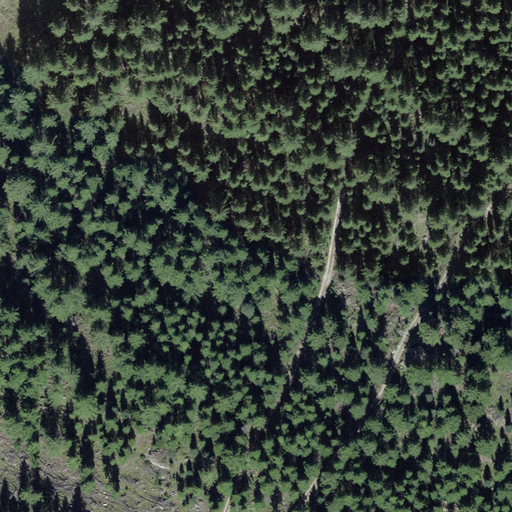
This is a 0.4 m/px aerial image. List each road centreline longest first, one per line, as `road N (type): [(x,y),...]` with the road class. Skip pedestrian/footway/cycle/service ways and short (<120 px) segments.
road 1 (track): [(397,0),(239,511)]
road 2 (track): [(296,511),(304,489),(511,185)]
